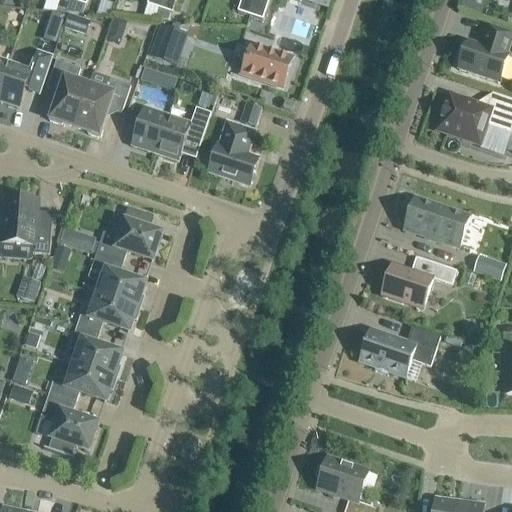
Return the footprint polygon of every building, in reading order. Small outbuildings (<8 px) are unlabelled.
[(62,0),(49,0),(44,14),(66,16),(71,3),(62,0)] [(87,8),(89,0),(71,0),(71,3),(85,7),(87,8)] [(160,11),(164,0),(150,0),(148,7),(160,11)] [(173,16),(178,0),(164,0),(160,11),(173,16)] [(251,18),(257,0),(243,0),(238,14),(251,18)] [(263,23),(271,0),(257,0),(251,18),(263,23)] [(82,18),(85,7),(71,3),(66,16),(68,16),(82,18)] [(148,7),(144,19),(157,23),(160,11),(148,7)] [(64,32),(85,39),(89,26),(69,19),(64,32)] [(181,35),(161,28),(151,59),(170,66),(181,35)] [(225,58),(227,30),(195,28),(193,56),(225,58)] [(511,44),(511,36),(488,28),(481,48),(468,44),(459,72),(499,86),(509,58),(508,57),(511,44)] [(0,92),(9,65),(0,61),(0,50),(1,47),(0,47),(0,92)] [(283,91),(293,62),(252,49),(243,77),(283,91)] [(43,89),(53,59),(39,54),(33,73),(9,65),(0,92),(0,105),(20,112),(29,84),(43,89)] [(76,131),(89,90),(76,86),(81,72),(57,64),(48,91),(61,95),(55,116),(52,115),(49,124),(62,128),(63,126),(76,131)] [(94,76),(89,90),(76,131),(89,135),(88,137),(101,141),(104,132),(102,132),(108,111),(122,116),(131,89),(94,76)] [(511,136),(511,133),(511,102),(493,96),(488,112),(450,99),(446,110),(442,121),(442,122),(438,133),(462,141),(461,143),(481,149),(487,133),(485,132),(487,128),(511,136)] [(256,131),(262,111),(247,106),(240,126),(256,131)] [(155,158),(168,118),(145,110),(132,150),(155,158)] [(202,146),(211,117),(197,112),(192,126),(168,118),(155,158),(179,165),(187,141),(202,146)] [(218,148),(208,175),(250,190),(260,162),(248,158),(255,135),(228,126),(220,149),(218,148)] [(50,258),(53,216),(38,215),(39,203),(6,200),(4,228),(0,228),(0,246),(34,249),(33,256),(50,258)] [(460,252),(471,220),(415,201),(412,210),(410,209),(406,212),(403,219),(405,223),(407,224),(404,233),(460,252)] [(161,241),(162,242),(164,236),(159,234),(159,236),(125,224),(119,241),(104,236),(96,258),(124,267),(127,256),(152,264),(152,266),(153,266),(161,241)] [(81,238),(76,251),(92,257),(97,243),(81,238)] [(72,252),(59,248),(55,259),(68,263),(72,252)] [(145,287),(120,279),(124,267),(96,258),(89,280),(103,285),(98,298),(140,312),(144,300),(142,299),(146,286),(145,285),(145,287)] [(501,285),(507,268),(480,259),(474,276),(501,285)] [(452,289),(457,274),(426,264),(421,277),(393,267),(382,299),(423,313),(433,282),(452,289)] [(34,307),(41,287),(23,280),(16,300),(34,307)] [(136,324),(140,312),(98,298),(91,321),(81,318),(77,330),(100,337),(104,326),(129,334),(128,336),(129,336),(134,323),(136,324)] [(68,317),(65,326),(73,328),(76,320),(68,317)] [(96,349),(100,337),(77,330),(70,352),(79,355),(75,368),(117,382),(121,370),(118,369),(123,356),(122,355),(121,357),(96,349)] [(407,346),(371,333),(360,365),(406,381),(412,364),(431,370),(441,340),(412,331),(407,346)] [(469,338),(470,346),(479,349),(485,343),(484,335),(475,332),(469,338)] [(113,394),(117,382),(75,368),(67,391),(53,386),(49,398),(76,407),(80,396),(105,404),(105,406),(110,393),(113,394)] [(26,390),(31,377),(17,372),(12,385),(26,390)] [(28,410),(33,395),(14,389),(9,403),(28,410)] [(49,398),(49,397),(41,420),(57,426),(51,442),(57,444),(53,453),(73,459),(76,451),(84,454),(84,456),(90,458),(92,450),(89,450),(98,424),(97,423),(97,427),(72,417),(76,407),(49,398)] [(377,511),(359,506),(370,475),(328,460),(325,470),(323,469),(318,472),(316,478),(318,483),(320,483),(317,493),(349,504),(346,511),(377,511)] [(459,511),(460,504),(436,501),(434,511),(459,511)]
